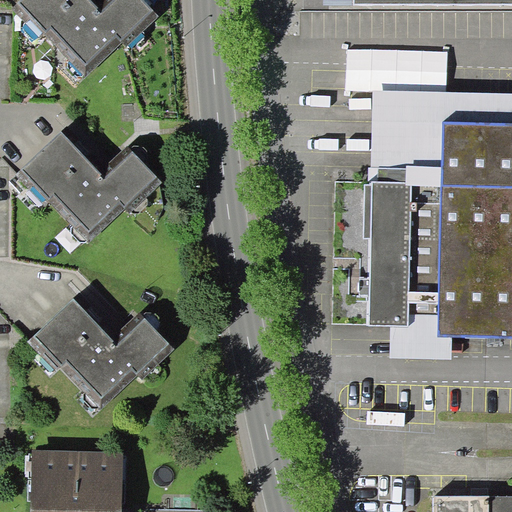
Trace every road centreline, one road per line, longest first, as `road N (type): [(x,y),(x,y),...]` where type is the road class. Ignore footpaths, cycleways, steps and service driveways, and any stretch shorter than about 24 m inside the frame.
road 1 (secondary): [(209,0),(232,248),(288,511)]
road 2 (residential): [(339,511),(278,202),(261,0)]
road 3 (unknown): [(263,54),(511,53)]
road 4 (unknown): [(311,387),(418,360),(511,361)]
